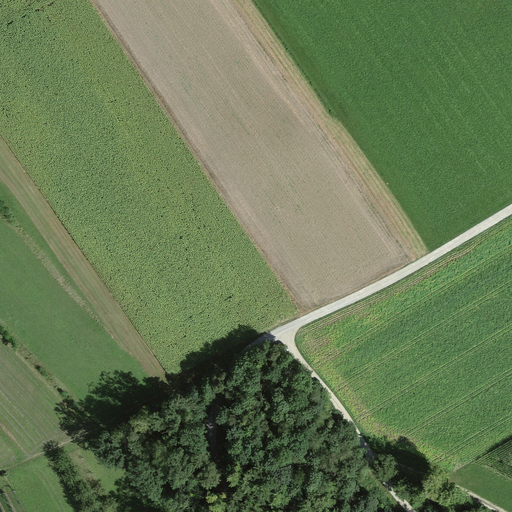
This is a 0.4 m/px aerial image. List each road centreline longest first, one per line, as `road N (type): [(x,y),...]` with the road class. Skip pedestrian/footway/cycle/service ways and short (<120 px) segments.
road 1 (track): [(511,212),(284,330)]
road 2 (track): [(284,330),(349,435),(412,511)]
road 3 (track): [(243,349),(205,428),(235,511)]
